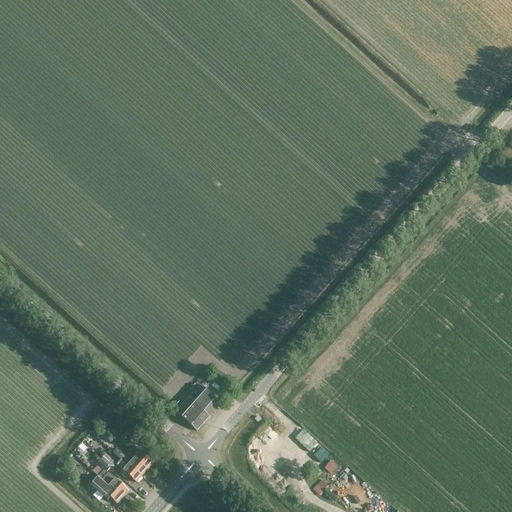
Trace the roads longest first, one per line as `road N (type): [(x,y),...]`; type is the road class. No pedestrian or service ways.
road 1 (unclassified): [(201,456),(511,109)]
road 2 (tertiary): [(201,456),(0,277)]
